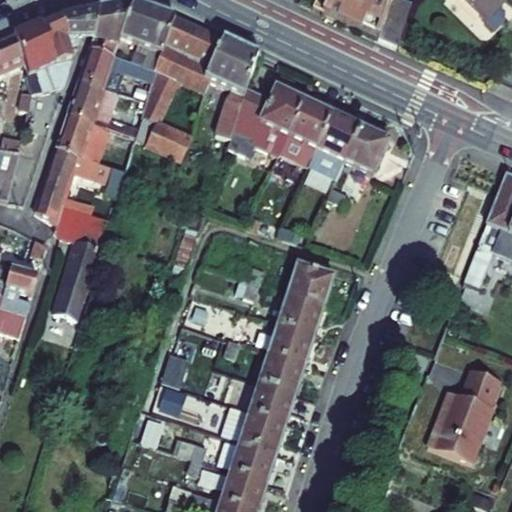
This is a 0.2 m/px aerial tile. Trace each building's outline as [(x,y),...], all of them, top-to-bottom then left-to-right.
[(328,0),(321,17),(378,42),(391,0),(328,0)] [(395,0),(391,0),(378,42),(397,50),(411,6),(395,0)] [(511,0),(459,0),(494,35),(502,24),(500,9),(511,0)] [(120,43),(134,4),(100,10),(96,39),(95,42),(91,54),(114,61),(120,43)] [(142,71),(154,75),(164,50),(176,20),(134,4),(120,43),(137,49),(148,53),(142,71)] [(81,43),(95,42),(96,39),(100,10),(85,14),(82,41),(81,43)] [(59,20),(71,55),(77,54),(81,43),(82,41),(85,14),(59,20)] [(41,27),(54,67),(73,63),(71,55),(59,20),(41,27)] [(164,50),(194,65),(206,34),(176,20),(164,50)] [(31,99),(42,96),(40,87),(61,81),(60,79),(54,67),(41,27),(14,40),(23,66),(28,79),(26,79),(27,90),(31,99)] [(205,83),(224,43),(206,34),(194,65),(164,50),(154,75),(150,87),(145,107),(141,120),(156,126),(146,150),(182,166),(192,143),(160,128),(179,85),(200,95),(205,83)] [(0,45),(10,72),(23,66),(14,40),(0,45)] [(259,59),(224,43),(205,83),(211,85),(233,96),(226,107),(216,140),(230,144),(231,144),(246,97),(247,93),(259,59)] [(0,45),(0,76),(10,72),(0,45)] [(137,49),(130,67),(142,71),(148,53),(137,49)] [(110,74),(150,87),(154,75),(142,71),(130,67),(114,61),(91,54),(80,86),(103,94),(110,74)] [(54,67),(60,79),(69,77),(73,63),(54,67)] [(270,103),(247,93),(246,97),(231,144),(230,144),(227,153),(250,163),(255,151),(278,162),(280,159),(305,105),(289,97),(294,87),(281,81),(270,103)] [(200,95),(206,98),(211,85),(205,83),(200,95)] [(69,120),(129,141),(132,131),(110,123),(118,98),(103,94),(80,86),(69,120)] [(19,114),(28,117),(31,99),(23,97),(19,114)] [(308,172),(334,118),(305,105),(280,159),(308,173),(308,172)] [(334,118),(308,172),(310,174),(332,184),(336,186),(345,167),(361,131),(334,118)] [(96,167),(104,143),(125,151),(129,141),(69,120),(57,153),(96,167)] [(134,144),(146,150),(156,126),(141,120),(138,133),(135,143),(134,144)] [(135,143),(138,133),(132,131),(129,141),(135,143)] [(345,167),(374,181),(391,145),(361,131),(345,167)] [(19,158),(21,146),(3,141),(0,154),(19,158)] [(125,151),(124,153),(131,156),(134,144),(135,143),(129,141),(125,151)] [(0,205),(7,208),(19,158),(0,154),(0,153),(0,205)] [(57,153),(35,217),(56,231),(62,211),(64,211),(67,203),(75,178),(107,189),(111,173),(96,167),(57,153)] [(104,197),(118,202),(125,178),(111,173),(107,189),(104,197)] [(304,187),(326,198),(332,184),(310,174),(304,187)] [(511,190),(502,185),(459,286),(479,295),(487,271),(500,275),(507,268),(511,270),(511,190)] [(332,192),(327,204),(341,210),(345,199),(332,192)] [(92,220),(94,211),(67,203),(64,211),(92,220)] [(76,326),(97,256),(102,258),(111,226),(92,220),(64,211),(62,211),(56,231),(54,237),(58,243),(74,246),(54,319),(76,326)] [(200,235),(205,220),(193,215),(187,231),(200,235)] [(265,225),(262,235),(276,240),(280,230),(265,225)] [(281,230),(278,241),(297,248),(301,237),(281,230)] [(187,231),(177,260),(190,264),(200,235),(187,231)] [(43,264),(47,251),(37,244),(31,260),(43,264)] [(177,260),(170,283),(182,288),(190,264),(177,260)] [(0,281),(6,283),(10,270),(0,266),(0,281)] [(334,280),(296,268),(287,299),(324,311),(334,280)] [(239,284),(247,287),(252,272),(243,270),(239,284)] [(12,271),(2,300),(0,307),(0,313),(25,321),(30,309),(18,305),(20,298),(33,301),(38,279),(12,271)] [(247,287),(258,290),(262,276),(252,272),(247,287)] [(239,284),(234,298),(243,301),(247,287),(239,284)] [(243,301),(253,304),(258,290),(247,287),(243,301)] [(0,307),(2,300),(0,299),(0,337),(20,343),(25,321),(0,313),(0,307)] [(287,299),(277,329),(314,340),(324,311),(287,299)] [(277,329),(268,358),(305,370),(314,340),(277,329)] [(233,331),(228,346),(239,349),(244,334),(233,331)] [(224,360),(234,364),(239,349),(228,346),(224,360)] [(268,358),(258,388),(295,400),(305,370),(268,358)] [(167,373),(179,377),(183,364),(171,360),(167,373)] [(448,396),(427,451),(471,468),(492,413),(489,411),(492,403),(498,387),(499,385),(471,374),(461,401),(448,396)] [(492,403),(495,404),(501,388),(498,387),(492,403)] [(295,400),(258,388),(249,417),(286,429),(295,400)] [(205,420),(215,423),(220,408),(210,405),(205,420)] [(249,417),(239,448),(276,460),(286,429),(249,417)] [(173,458),(191,464),(195,449),(178,443),(173,458)] [(276,460),(239,448),(230,476),(267,488),(276,460)] [(201,467),(206,452),(195,449),(191,464),(201,467)] [(191,464),(186,479),(197,482),(201,467),(191,464)] [(230,476),(221,506),(239,511),(259,511),(267,488),(230,476)] [(475,498),(472,506),(486,511),(489,503),(475,498)]
